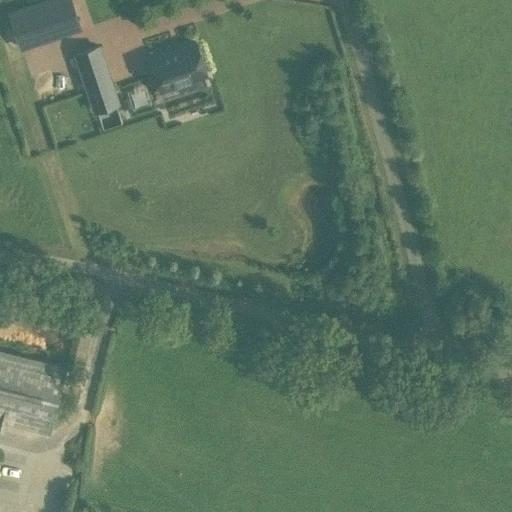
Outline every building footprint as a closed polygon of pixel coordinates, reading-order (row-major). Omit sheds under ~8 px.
[(81,29),(71,0),(37,0),(7,10),(20,49),(81,29)] [(160,82),(213,65),(204,37),(151,55),(160,82)] [(82,76),(93,112),(121,104),(108,68),(82,76)] [(128,87),(132,105),(147,102),(144,84),(128,87)] [(65,367),(0,350),(0,418),(49,430),(65,367)]
